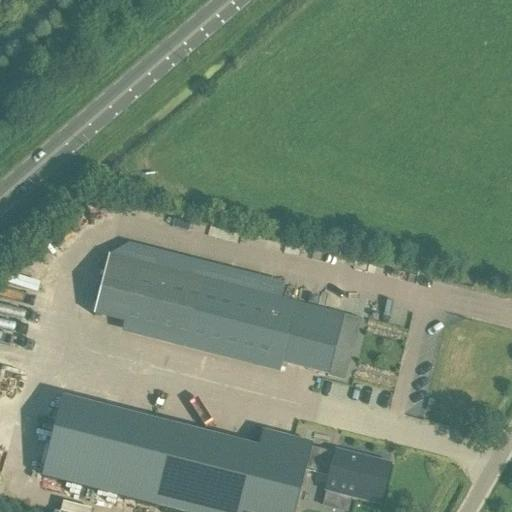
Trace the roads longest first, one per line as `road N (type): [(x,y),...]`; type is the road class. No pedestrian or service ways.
road 1 (unknown): [(500,461),(76,343),(65,317),(69,278),(95,240)]
road 2 (primary): [(0,198),(230,0)]
